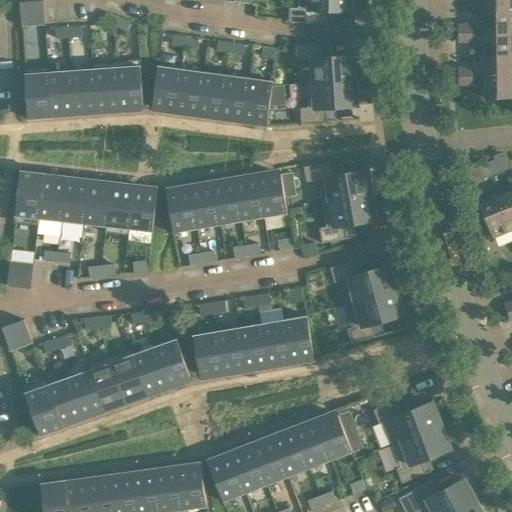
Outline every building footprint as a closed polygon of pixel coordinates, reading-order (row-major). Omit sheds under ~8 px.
[(20,2),(21,26),(45,24),(43,0),(20,2)] [(288,22),(294,24),(324,25),(324,23),(319,23),(319,10),(351,11),(351,4),(353,4),(352,0),(298,0),(298,8),(289,8),(288,22)] [(511,0),(483,0),(483,12),(511,11),(511,0)] [(511,11),(483,12),(483,34),(511,34),(511,11)] [(106,13),(102,22),(115,27),(118,18),(106,13)] [(130,22),(118,18),(115,27),(127,31),(130,22)] [(458,23),(458,34),(472,34),(472,23),(458,23)] [(68,28),(69,37),(82,36),(81,27),(68,28)] [(55,29),(56,38),(69,37),(68,28),(55,29)] [(472,34),(458,34),(458,43),(472,43),(472,34)] [(511,34),(483,34),(483,55),(511,55),(511,34)] [(186,37),(173,35),(172,45),(184,46),(186,37)] [(199,39),(186,37),(184,46),(197,48),(199,39)] [(217,51),(229,52),(231,43),(218,41),(217,51)] [(231,43),(229,52),(242,54),(243,45),(231,43)] [(310,60),(312,82),(355,80),(354,74),(356,74),(355,63),(354,63),(353,56),(322,58),(321,45),(326,45),(326,44),(295,46),(296,60),(310,60)] [(263,48),(262,57),(275,58),(276,49),(263,48)] [(511,55),(483,55),(483,77),(511,76),(511,55)] [(119,107),(143,105),(140,59),(116,61),(119,107)] [(95,109),(119,107),(116,61),(93,63),(93,69),(95,109)] [(28,119),(53,118),(49,72),(49,66),(24,68),(28,119)] [(153,105),(175,108),(181,69),(158,66),(153,105)] [(458,67),(458,77),(472,77),(472,66),(458,67)] [(74,110),(95,109),(93,69),(71,71),(74,110)] [(175,108),(198,112),(204,72),(181,69),(175,108)] [(53,112),(74,110),(71,71),(49,72),(53,112)] [(198,112),(221,115),(226,76),(204,72),(198,112)] [(221,115),(244,118),(249,79),(226,76),(221,115)] [(511,76),(483,77),(483,100),(511,100),(511,76)] [(472,77),(458,77),(458,86),(473,86),(472,77)] [(244,118),(267,121),(272,82),(249,79),(244,118)] [(300,124),(331,122),(331,120),(326,121),(325,108),(357,106),(351,107),(358,106),(356,80),(355,80),(312,82),(305,83),(307,108),(299,108),(300,124)] [(499,173),(494,159),(486,163),(485,163),(491,176),(492,176),(499,173)] [(318,180),(322,204),(373,195),(368,169),(367,170),(336,175),(334,163),(339,162),(339,161),(303,167),(305,182),(318,180)] [(491,176),(485,163),(479,166),(484,179),(491,176)] [(45,173),(20,171),(14,222),(39,225),(39,219),(44,179),(45,173)] [(292,173),(281,174),(282,183),(293,182),(292,173)] [(258,178),(265,217),(287,214),(282,183),(281,174),(258,178)] [(235,182),(242,221),(265,217),(258,178),(235,182)] [(44,179),(39,219),(61,221),(66,182),(44,179)] [(66,182),(61,221),(83,224),(88,184),(66,182)] [(212,186),(219,225),(242,221),(235,182),(212,186)] [(88,184),(83,224),(105,226),(110,187),(88,184)] [(189,190),(196,229),(219,225),(212,186),(189,190)] [(110,187),(105,226),(105,233),(129,236),(129,229),(134,190),(110,187)] [(134,190),(129,229),(152,232),(157,192),(134,190)] [(167,194),(173,233),(196,229),(189,190),(167,194)] [(511,191),(499,197),(511,228),(511,191)] [(319,228),(321,244),(352,238),(352,237),(347,238),(345,225),(376,220),(375,212),(376,212),(374,202),(373,202),(372,196),(373,196),(373,195),(322,204),(326,227),(319,228)] [(511,230),(511,228),(499,197),(479,205),(492,238),(511,230)] [(279,250),(292,248),(290,238),(277,241),(279,250)] [(302,245),(305,256),(316,253),(313,242),(302,245)] [(247,255),(260,253),(258,244),(246,246),(247,255)] [(234,257),(247,255),(246,246),(233,248),(234,257)] [(43,260),(56,262),(57,253),(44,251),(43,260)] [(202,263),(215,261),(214,251),(201,254),(202,263)] [(56,262),(69,263),(70,254),(57,253),(56,262)] [(189,265),(202,263),(201,254),(188,256),(189,265)] [(347,279),(353,301),(395,289),(389,266),(358,274),(354,262),(360,261),(360,259),(330,268),(333,283),(347,279)] [(7,286),(30,288),(33,264),(10,261),(7,286)] [(134,272),(147,270),(146,261),(133,263),(134,272)] [(102,275),(115,274),(114,265),(101,266),(102,275)] [(89,277),(102,275),(101,266),(88,267),(89,277)] [(350,344),(381,335),(380,334),(375,336),(371,323),(402,315),(404,315),(396,288),(395,289),(353,301),(344,304),(351,328),(346,329),(350,344)] [(288,291),(289,300),(302,298),(301,289),(288,291)] [(256,296),(257,306),(270,303),(269,294),(256,296)] [(243,298),(245,308),(257,306),(256,296),(243,298)] [(211,304),(213,313),(226,311),(224,301),(211,304)] [(198,306),(200,315),(213,313),(211,304),(198,306)] [(144,313),(145,322),(158,321),(157,311),(144,313)] [(144,313),(131,314),(132,324),(145,322),(144,313)] [(97,318),(98,327),(111,326),(110,317),(97,318)] [(290,360),(313,356),(306,317),(284,320),(290,360)] [(84,319),(85,329),(98,327),(97,318),(84,319)] [(32,343),(24,320),(2,328),(10,350),(32,343)] [(268,363),(290,360),(284,320),(261,324),(268,363)] [(244,367),(268,363),(261,324),(237,328),(244,367)] [(221,371),(244,367),(237,328),(214,332),(221,371)] [(199,375),(221,371),(214,332),(193,336),(199,375)] [(55,339),(58,348),(71,344),(67,335),(55,339)] [(43,344),(46,353),(58,348),(55,339),(43,344)] [(168,384),(190,376),(176,339),(155,347),(168,384)] [(146,392),(168,384),(155,347),(133,354),(146,392)] [(124,400),(146,392),(131,348),(109,356),(124,400)] [(89,370),(102,407),(124,400),(109,356),(87,364),(89,370)] [(82,415),(102,407),(89,370),(68,377),(82,415)] [(82,415),(68,377),(48,384),(62,422),(82,415)] [(48,384),(46,379),(23,386),(40,435),(63,427),(62,422),(48,384)] [(383,422),(391,444),(441,425),(433,402),(432,402),(402,414),(397,402),(403,400),(402,399),(373,410),(378,424),(383,422)] [(349,411),(338,416),(343,429),(354,424),(349,411)] [(338,416),(337,415),(317,423),(331,459),(352,451),(343,429),(338,416)] [(309,468),(331,459),(317,423),(295,431),(309,468)] [(401,482),(430,471),(430,470),(425,472),(421,460),(450,449),(448,443),(449,442),(445,432),(444,433),(441,425),(391,444),(400,466),(396,468),(401,482)] [(288,476),(309,468),(295,431),(274,439),(288,476)] [(266,484),(288,476),(274,439),(252,448),(266,484)] [(245,492),(266,484),(252,448),(231,456),(245,492)] [(224,501),(245,492),(231,456),(209,464),(224,501)] [(201,467),(179,470),(184,509),(206,506),(201,467)] [(156,473),(161,511),(162,511),(184,509),(179,470),(156,473)] [(134,476),(138,511),(161,511),(156,473),(134,476)] [(111,480),(115,511),(138,511),(134,476),(111,480)] [(366,488),(363,479),(350,484),(354,493),(366,488)] [(456,511),(477,502),(464,479),(436,494),(430,483),(435,481),(434,479),(399,499),(405,511),(456,511)] [(40,483),(44,511),(69,511),(66,486),(65,480),(40,483)] [(88,483),(92,511),(115,511),(111,480),(88,483)] [(66,486),(69,511),(92,511),(88,483),(66,486)] [(324,504),(336,500),(333,491),(320,496),(324,504)] [(311,509),(324,504),(320,496),(308,500),(311,509)] [(389,498),(379,503),(383,511),(385,511),(394,507),(389,498)] [(482,511),(477,502),(456,511),(482,511)]
